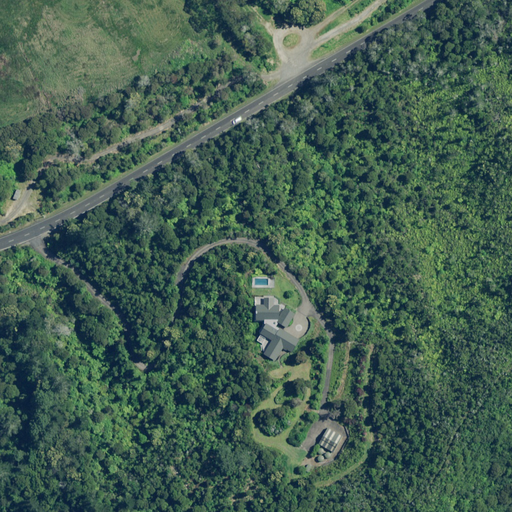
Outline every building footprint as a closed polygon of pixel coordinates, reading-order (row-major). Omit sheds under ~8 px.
[(275,299),(265,298),(265,306),(258,305),(258,319),(280,320),(280,306),(275,306),(275,299)] [(289,329),(297,314),(286,309),(278,324),(289,329)] [(279,331),(267,324),(261,334),(273,341),(265,354),(276,361),(284,348),(292,353),(299,341),(280,329),(279,331)] [(336,454),(344,438),(327,429),(319,445),(336,454)] [(333,455),(320,448),(318,446),(312,457),(324,464),(327,458),(331,460),(333,455)] [(309,473),(313,466),(304,461),(300,468),(309,473)]
